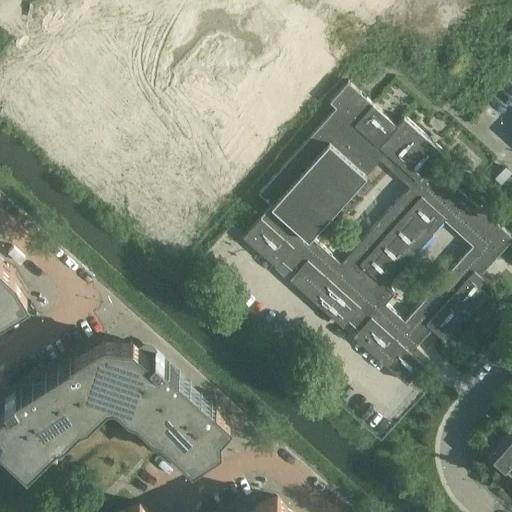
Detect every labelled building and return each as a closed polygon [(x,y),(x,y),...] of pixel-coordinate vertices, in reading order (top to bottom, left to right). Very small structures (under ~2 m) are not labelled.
[(159,128),(159,119),(226,174),(259,133),(194,79),(204,67),(288,64),(287,32),(271,33),(270,5),(196,8),(197,42),(189,52),(125,0),(115,0),(87,34),(153,89),(136,110),(119,97),(72,155),(110,186),(159,128)] [(396,126),(383,115),(347,83),(329,103),(335,108),(259,193),(271,205),(244,236),(277,265),(281,260),(295,272),(290,278),(343,325),(348,320),(358,329),(354,335),(407,383),(429,358),(416,346),(432,328),(445,340),(494,286),(481,275),(511,239),(511,235),(432,165),(442,153),(403,118),(396,126)] [(15,270),(0,256),(0,307),(28,291),(15,270)] [(6,417),(0,421),(5,429),(3,440),(27,463),(36,453),(40,452),(56,436),(63,434),(80,418),(87,415),(104,399),(102,395),(110,390),(119,391),(126,398),(123,401),(131,408),(138,410),(154,426),(162,428),(182,447),(185,443),(194,457),(220,440),(220,429),(231,417),(217,404),(213,409),(165,374),(167,371),(175,377),(180,372),(164,358),(164,357),(156,350),(153,348),(148,347),(144,349),(139,355),(125,346),(102,343),(32,399),(29,396),(37,390),(34,384),(15,394),(5,399),(5,400),(2,402),(0,406),(0,411),(6,417)] [(357,376),(340,394),(385,436),(402,418),(357,376)] [(511,424),(488,452),(500,462),(497,465),(504,472),(511,463),(511,424)] [(150,511),(140,502),(126,510),(119,511),(117,511),(294,511),(287,507),(277,496),(255,505),(258,510),(254,511),(150,511)]
